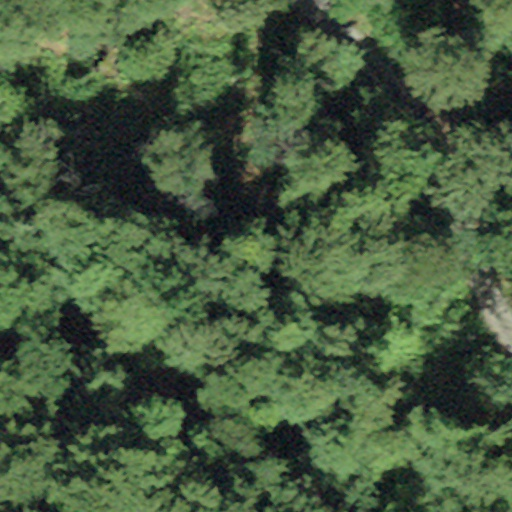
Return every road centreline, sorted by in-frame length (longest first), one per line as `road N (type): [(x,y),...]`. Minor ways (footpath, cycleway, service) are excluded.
road 1 (track): [(291,511),(0,343)]
road 2 (track): [(351,0),(511,289)]
